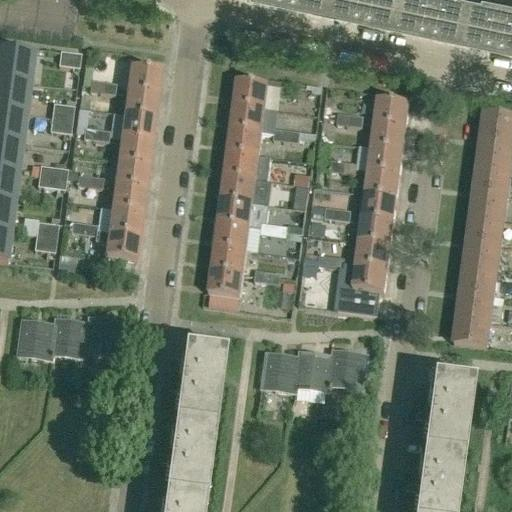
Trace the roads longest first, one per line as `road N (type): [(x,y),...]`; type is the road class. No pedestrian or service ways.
road 1 (residential): [(129,511),(193,2)]
road 2 (residential): [(380,511),(435,60)]
road 3 (residential): [(435,60),(193,2)]
